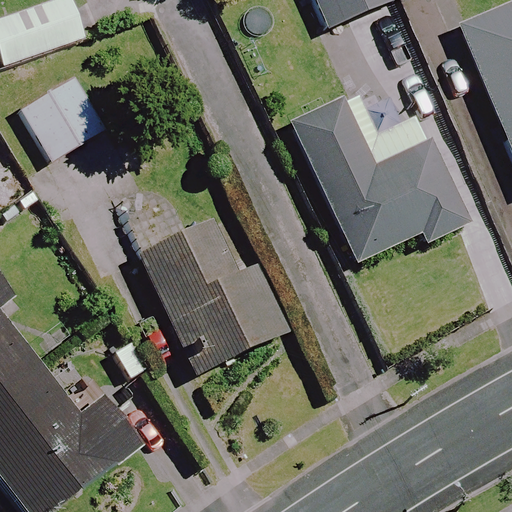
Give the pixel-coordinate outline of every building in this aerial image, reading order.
[(389,7),(386,0),(299,0),(315,38),(389,7)] [(0,72),(74,47),(59,3),(0,22),(0,72)] [(511,6),(445,35),(511,193),(511,6)] [(97,138),(64,84),(11,117),(44,171),(97,138)] [(365,144),(346,102),(277,132),(341,274),(408,244),(412,254),(460,233),(411,123),(365,144)] [(273,343),(218,225),(126,268),(181,386),(273,343)] [(0,511),(53,511),(128,456),(92,407),(66,426),(0,338),(0,511)]
